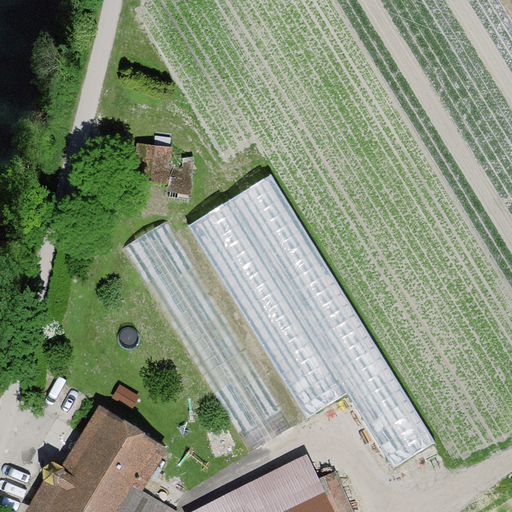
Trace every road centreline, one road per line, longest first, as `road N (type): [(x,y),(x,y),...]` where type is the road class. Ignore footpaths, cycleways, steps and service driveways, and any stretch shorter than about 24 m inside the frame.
road 1 (unclassified): [(111,0),(0,411)]
road 2 (track): [(402,511),(511,459)]
